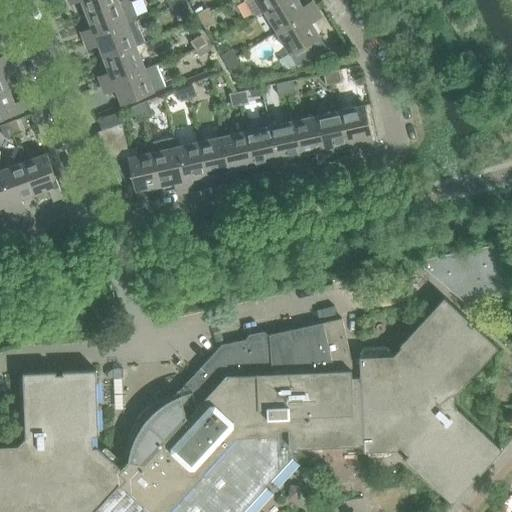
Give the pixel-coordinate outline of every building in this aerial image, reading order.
[(118,2),(117,0),(74,0),(75,3),(81,0),(86,14),(118,2)] [(135,21),(137,16),(132,2),(127,0),(124,0),(118,2),(86,14),(91,27),(86,30),(89,39),(135,21)] [(283,0),(244,0),(244,2),(252,14),(258,16),(264,12),(283,0)] [(276,33),(312,12),(307,3),(301,6),(297,0),(283,0),(264,12),(276,33)] [(186,8),(181,1),(170,7),(174,15),(186,8)] [(212,15),(207,8),(196,14),(201,22),(212,15)] [(326,47),(319,36),(311,23),(316,20),(312,12),(276,33),(296,66),(323,60),(322,59),(326,55),(327,51),(326,47)] [(216,23),(212,15),(201,22),(205,29),(216,23)] [(145,42),(137,21),(135,22),(135,21),(89,39),(93,48),(98,45),(103,59),(136,46),(145,42)] [(206,43),(201,35),(190,42),(195,49),(206,43)] [(210,50),(206,43),(195,49),(199,57),(210,50)] [(144,69),(136,46),(103,59),(109,72),(103,75),(107,83),(144,69)] [(236,57),(232,49),(221,56),(225,63),(236,57)] [(240,64),(236,57),(225,63),(229,70),(240,64)] [(0,92),(9,89),(4,76),(9,74),(6,64),(0,66),(0,92)] [(154,92),(144,69),(107,83),(110,92),(116,90),(121,105),(154,92)] [(342,82),(340,70),(332,71),(334,84),(342,82)] [(334,84),(332,71),(323,73),(326,86),(334,84)] [(295,92),(293,80),(284,82),(287,94),(295,92)] [(287,94),(284,82),(276,84),(279,96),(287,94)] [(197,95),(192,84),(184,87),(189,98),(197,95)] [(189,98),(184,87),(176,90),(181,102),(189,98)] [(0,119),(23,110),(20,100),(14,103),(9,89),(0,92),(0,119)] [(249,103),(246,91),(236,93),(240,105),(249,103)] [(240,105),(236,93),(229,94),(232,107),(240,105)] [(152,113),(147,101),(139,104),(144,116),(152,113)] [(144,116),(139,104),(131,107),(136,119),(144,116)] [(373,145),(364,105),(340,111),(348,144),(362,141),(363,147),(373,145)] [(348,144),(340,111),(316,116),(325,155),(335,153),(334,147),(348,144)] [(325,155),(316,116),(293,121),(301,155),(315,152),(316,157),(325,155)] [(20,131),(16,120),(8,123),(12,134),(20,131)] [(301,155),(293,121),(269,126),(279,166),(288,164),(287,158),(301,155)] [(12,134),(8,123),(0,125),(0,126),(4,137),(12,134)] [(160,186),(152,152),(135,155),(133,148),(126,150),(116,125),(98,132),(118,183),(119,183),(122,186),(126,188),(130,189),(134,188),(136,197),(147,195),(146,189),(160,186)] [(279,166),(269,126),(246,131),(254,165),(268,162),(269,168),(279,166)] [(254,165),(246,131),(222,136),(231,176),(240,174),(239,168),(254,165)] [(231,176),(222,136),(199,142),(206,176),(220,173),(222,178),(231,176)] [(206,176),(199,142),(175,147),(184,187),(194,185),(192,179),(206,176)] [(184,187),(175,147),(152,152),(160,186),(174,183),(175,189),(184,187)] [(60,192),(46,153),(22,162),(35,195),(48,190),(50,195),(60,192)] [(35,195),(22,162),(0,170),(15,209),(23,205),(21,200),(35,195)] [(15,209),(0,170),(0,207),(3,206),(6,212),(15,209)] [(511,301),(511,280),(501,253),(497,244),(414,261),(436,279),(466,304),(503,296),(506,303),(511,301)] [(240,511),(265,486),(266,487),(271,481),(270,480),(292,456),(292,449),(363,446),(363,452),(397,450),(400,447),(409,455),(404,460),(452,504),(475,479),(472,477),(477,472),(479,474),(502,450),(454,406),(454,395),(498,348),(473,325),(471,328),(466,323),(468,321),(444,298),(400,346),(401,347),(393,356),(392,356),(391,356),(391,350),(386,346),(363,347),(359,351),(359,357),(359,359),(351,359),(342,318),(268,335),(270,339),(247,344),(246,339),(222,345),(173,397),(173,398),(167,401),(162,405),(157,409),(155,411),(156,413),(147,424),(144,422),(143,424),(139,430),(136,435),(133,441),(131,448),(129,454),(128,461),(121,469),(97,447),(93,448),(92,436),(98,435),(98,422),(96,370),(63,372),(63,374),(56,375),(56,372),(23,373),(25,438),(18,446),(0,446),(0,511),(240,511)] [(123,378),(123,369),(120,368),(115,369),(111,370),(107,373),(108,378),(112,378),(123,378)]
